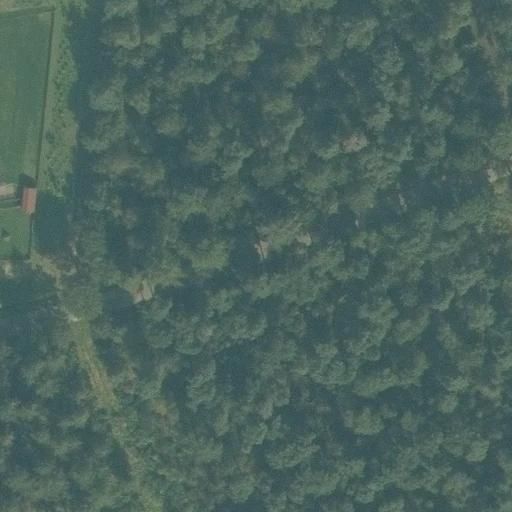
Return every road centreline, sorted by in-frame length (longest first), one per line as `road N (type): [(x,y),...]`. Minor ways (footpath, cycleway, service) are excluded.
road 1 (unclassified): [(0,322),(169,282),(511,164)]
road 2 (track): [(103,0),(68,307)]
road 3 (track): [(472,0),(511,114)]
